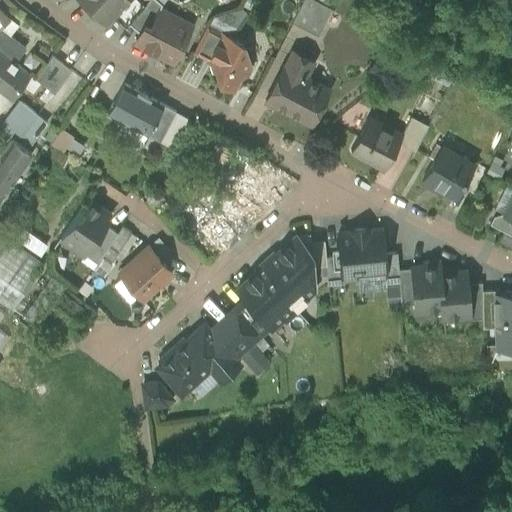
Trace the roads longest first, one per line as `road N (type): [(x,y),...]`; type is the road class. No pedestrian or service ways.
road 1 (residential): [(35,0),(107,52),(327,170)]
road 2 (residential): [(125,353),(327,170)]
road 3 (residential): [(327,170),(511,266)]
